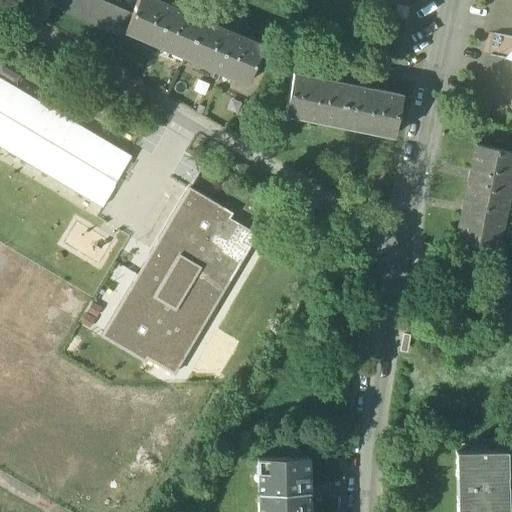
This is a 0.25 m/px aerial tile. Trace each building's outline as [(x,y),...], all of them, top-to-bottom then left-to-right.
[(36,0),(82,20),(90,0),(36,0)] [(132,16),(94,0),(90,0),(82,20),(122,38),(125,33),(132,16)] [(202,20),(154,0),(138,0),(132,16),(125,33),(186,58),(202,20)] [(264,46),(202,20),(186,58),(248,84),(264,46)] [(401,96),(294,73),(285,112),(393,135),(401,96)] [(131,157),(0,79),(0,146),(102,207),(131,157)] [(511,173),(511,152),(475,145),(455,241),(496,250),(511,173)] [(146,359),(174,375),(256,233),(231,219),(233,214),(188,188),(102,337),(144,361),(146,359)] [(507,511),(506,450),(455,451),(456,511),(507,511)] [(308,511),(307,454),(256,455),(257,511),(308,511)]
